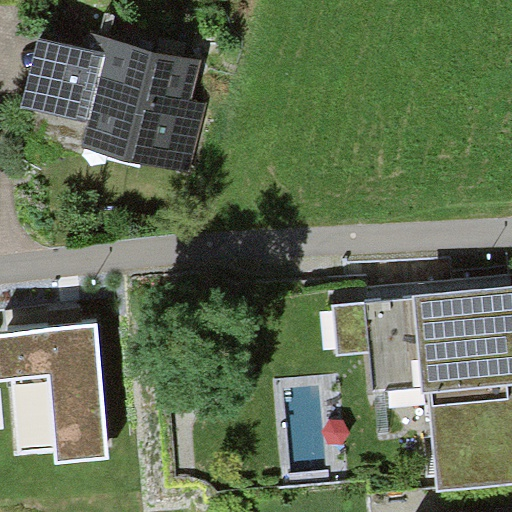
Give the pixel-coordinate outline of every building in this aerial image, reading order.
[(92,47),(89,60),(77,122),(72,148),(177,169),(197,68),(92,47)] [(89,60),(30,48),(18,110),(77,122),(89,60)] [(511,291),(327,307),(331,355),(366,352),(369,390),(425,385),(427,408),(511,400),(511,291)] [(93,323),(0,328),(0,374),(6,374),(12,461),(101,455),(93,323)] [(511,400),(427,408),(434,492),(511,485),(511,400)]
